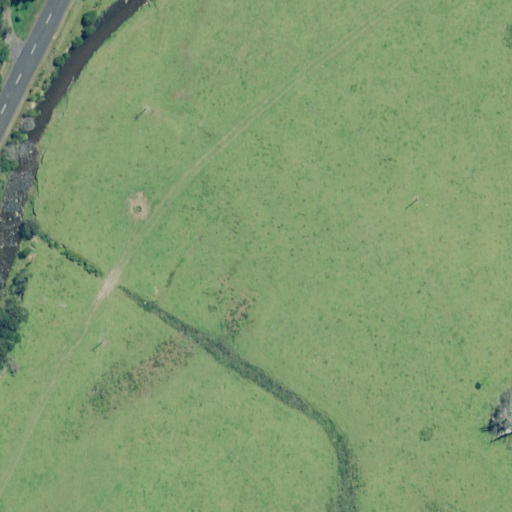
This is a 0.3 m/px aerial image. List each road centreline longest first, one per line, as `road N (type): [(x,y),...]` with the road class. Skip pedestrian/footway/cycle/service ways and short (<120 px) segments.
road 1 (track): [(0,507),(85,325),(183,185)]
road 2 (tertiary): [(62,0),(0,128)]
